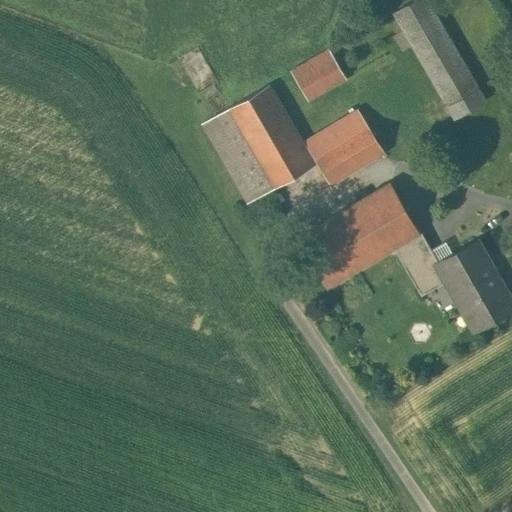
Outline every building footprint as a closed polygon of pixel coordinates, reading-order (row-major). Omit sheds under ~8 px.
[(425,0),(414,0),(394,11),(455,117),(483,101),(425,0)] [(329,50),(291,72),(307,99),(344,77),(329,50)] [(313,165),(267,86),(202,123),(248,203),(313,165)] [(383,150),(357,110),(304,141),(329,183),(383,150)] [(389,183),(298,237),(326,285),(393,246),(417,232),(389,183)] [(393,246),(417,289),(442,275),(436,264),(417,232),(393,246)] [(511,307),(511,302),(477,241),(436,264),(442,275),(473,330),(511,307)]
